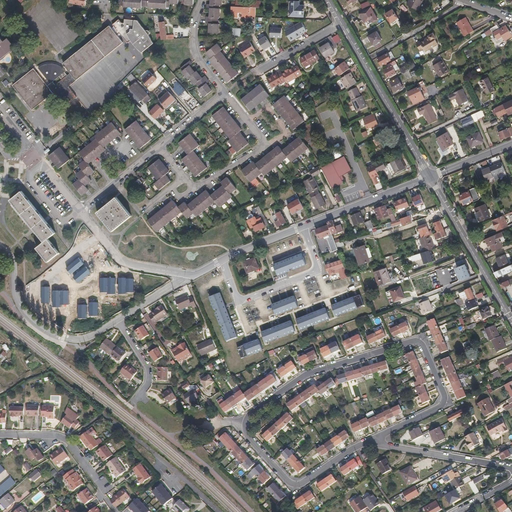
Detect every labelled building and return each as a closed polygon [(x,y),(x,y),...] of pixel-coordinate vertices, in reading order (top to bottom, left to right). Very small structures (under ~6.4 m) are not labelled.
[(178,4),(178,0),(182,0),(185,0),(185,4),(193,4),(193,0),(120,0),(120,5),(123,5),(123,7),(133,7),(142,7),(142,6),(145,6),(148,6),(148,7),(157,8),(166,8),(166,6),(170,7),(170,3),(178,4)] [(210,0),(211,4),(207,4),(207,8),(211,8),(210,17),(207,17),(207,20),(206,23),(210,24),(209,33),(219,33),(219,24),(217,24),(217,21),(217,17),(219,17),(220,9),(218,8),(218,5),(222,5),(222,0),(210,0)] [(418,10),(422,0),(409,0),(408,5),(418,10)] [(304,17),(304,6),(300,5),(300,1),(290,1),(290,16),(304,17)] [(251,18),(252,7),(231,6),(231,9),(231,17),(237,18),(238,11),(243,12),(243,18),(251,18)] [(367,26),(377,19),(371,8),(360,14),(367,26)] [(398,17),(393,10),(386,14),(391,22),(398,17)] [(478,29),(470,15),(461,20),(469,34),(478,29)] [(307,30),(302,22),(301,21),(285,31),(291,40),(297,36),(298,37),(301,35),(301,34),(307,30)] [(167,36),(165,22),(160,22),(162,40),(174,39),(174,35),(167,36)] [(511,36),(511,35),(506,25),(500,29),(494,32),(497,35),(500,33),(506,41),(511,36)] [(240,36),(240,29),(230,28),(230,36),(240,36)] [(282,29),(271,28),(270,37),(282,38),(282,29)] [(382,40),(377,32),(369,37),(373,45),(382,40)] [(438,44),(435,39),(436,38),(433,33),(428,36),(429,38),(420,43),(419,41),(416,43),(420,50),(423,49),(425,51),(438,44)] [(266,36),(258,40),(264,50),(271,45),(266,36)] [(3,42),(0,37),(0,59),(15,48),(7,39),(3,42)] [(255,51),(250,42),(240,49),(245,58),(250,55),(249,54),(255,51)] [(335,52),(329,42),(319,48),(325,58),(335,52)] [(239,74),(220,51),(222,49),(217,44),(206,52),(211,58),(209,60),(228,82),(239,74)] [(80,77),(106,57),(98,47),(73,68),(80,77)] [(319,58),(314,50),(311,52),(316,61),(319,58)] [(381,65),(395,58),(391,51),(387,54),(386,53),(384,54),(385,55),(378,59),(381,65)] [(316,61),(311,52),(300,58),(305,67),(316,61)] [(450,72),(443,60),(433,66),(439,78),(450,72)] [(37,66),(13,84),(31,109),(55,92),(49,83),(65,72),(58,62),(52,66),(49,61),(38,69),(37,66)] [(202,78),(197,71),(195,72),(190,65),(192,64),(190,61),(182,67),(190,76),(196,83),(198,86),(200,88),(207,95),(212,91),(206,84),(209,81),(207,79),(204,76),(202,78)] [(349,69),(345,61),(335,68),(339,76),(349,69)] [(395,71),(398,69),(397,68),(399,68),(395,61),(387,65),(388,67),(384,70),(388,78),(390,76),(396,73),(395,71)] [(439,78),(433,66),(432,64),(429,66),(437,79),(439,78)] [(296,76),(302,73),(297,65),(292,69),(291,68),(287,71),(285,72),(282,74),(286,81),(287,83),(289,82),(295,78),(297,77),(296,76)] [(410,71),(407,65),(400,69),(403,74),(404,74),(409,71),(410,71)] [(196,83),(190,76),(182,67),(182,68),(184,70),(182,71),(187,78),(189,77),(195,84),(196,83)] [(282,83),(286,81),(282,74),(280,71),(276,73),(277,74),(267,80),(272,88),(281,82),(282,83)] [(151,72),(142,80),(149,87),(157,79),(151,72)] [(357,83),(351,72),(341,78),(347,88),(357,83)] [(494,91),(488,77),(481,81),(487,94),(494,91)] [(403,88),(398,78),(391,82),(395,91),(399,89),(400,90),(403,88)] [(151,98),(145,92),(136,82),(130,88),(142,100),(143,100),(146,103),(151,98)] [(176,87),(174,89),(183,100),(189,94),(178,82),(175,85),(176,87)] [(260,84),(241,100),(250,111),(269,95),(260,84)] [(360,96),(356,87),(352,89),(348,91),(352,100),(351,101),(357,112),(367,107),(361,96),(360,96)] [(425,98),(419,87),(408,93),(413,104),(425,98)] [(470,101),(464,89),(455,93),(455,94),(451,96),(454,101),(457,99),(461,106),(470,101)] [(168,91),(159,100),(166,108),(175,99),(168,91)] [(309,103),(316,98),(314,94),(306,100),(309,103)] [(273,105),(294,130),(304,121),(284,96),(273,105)] [(509,114),(511,112),(511,100),(495,109),(497,114),(498,117),(508,112),(509,114)] [(155,119),(164,110),(157,104),(149,113),(155,119)] [(437,119),(429,104),(417,110),(420,115),(424,114),(429,123),(437,119)] [(240,132),(242,130),(223,107),(213,116),(231,139),(229,140),(238,152),(249,143),(240,132)] [(464,127),(478,120),(475,113),(467,117),(468,120),(462,122),(464,127)] [(378,124),(375,116),(373,117),(371,114),(365,117),(367,119),(365,121),(368,128),(370,127),(374,126),(378,124)] [(136,121),(126,129),(141,148),(152,140),(136,121)] [(104,147),(121,133),(112,122),(95,136),(97,139),(80,153),(86,160),(79,165),(83,169),(76,175),(80,179),(74,184),(82,195),(88,190),(85,186),(92,181),(88,176),(94,171),(88,164),(105,150),(104,147)] [(511,136),(511,128),(511,127),(498,132),(499,135),(498,135),(498,137),(500,137),(501,140),(511,136)] [(484,142),(479,132),(467,138),(472,147),(484,142)] [(453,145),(447,133),(437,138),(439,141),(444,150),(453,145)] [(189,154),(182,159),(196,176),(207,168),(193,151),(199,145),(190,134),(179,143),(189,154)] [(385,141),(382,136),(369,143),(372,149),(378,146),(377,145),(385,141)] [(291,162),(308,148),(300,137),(282,151),(278,146),(255,164),(253,162),(242,171),(251,182),(262,173),(265,175),(287,157),(291,162)] [(70,159),(60,147),(49,155),(59,168),(70,159)] [(342,176),(351,171),(344,157),(323,169),(332,188),(342,183),(342,182),(339,177),(342,176)] [(406,168),(400,157),(388,164),(393,175),(406,168)] [(170,171),(159,159),(148,168),(159,180),(155,183),(160,190),(171,181),(166,175),(170,171)] [(386,168),(382,160),(374,164),(377,172),(386,168)] [(505,171),(502,162),(482,170),(486,180),(494,177),(494,175),(505,171)] [(377,172),(374,164),(367,167),(371,178),(375,176),(378,175),(377,172)] [(314,176),(321,172),(318,167),(309,172),(311,175),(313,175),(314,176)] [(185,202),(178,207),(173,201),(158,212),(166,224),(182,211),(187,218),(194,213),(196,216),(215,201),(219,207),(232,197),(230,193),(236,188),(227,177),(221,183),(223,185),(211,195),(206,190),(187,205),(185,202)] [(319,189),(312,177),(303,182),(310,194),(317,190),(319,189)] [(469,191),(460,195),(464,204),(473,201),(474,202),(479,200),(480,198),(476,188),(474,188),(469,190),(469,191)] [(326,204),(320,193),(319,194),(317,190),(310,194),(309,194),(312,198),(311,198),(317,209),(326,204)] [(55,233),(22,191),(11,200),(44,242),(37,248),(48,262),(59,253),(48,239),(55,233)] [(421,195),(412,198),(415,207),(424,203),(421,195)] [(131,216),(117,197),(111,202),(125,221),(131,216)] [(406,198),(395,202),(398,210),(404,207),(405,209),(408,208),(407,206),(409,206),(406,198)] [(303,208),(299,200),(298,199),(288,205),(292,214),(303,208)] [(125,221),(111,202),(98,212),(113,231),(125,221)] [(287,222),(276,202),(272,204),(274,207),(272,207),(276,214),(280,220),(275,222),(278,226),(287,222)] [(379,219),(390,215),(387,209),(386,205),(375,209),(376,213),(379,219)] [(486,205),(475,208),(480,222),(491,217),(486,205)] [(269,225),(259,206),(256,208),(261,218),(255,221),(257,225),(254,227),(256,231),(269,225)] [(166,224),(158,212),(148,220),(157,231),(166,224)] [(355,224),(362,221),(364,221),(360,212),(351,216),(355,224)] [(501,216),(493,220),(494,224),(493,225),(494,227),(495,227),(497,231),(508,226),(504,217),(511,213),(511,212),(504,215),(501,216)] [(392,221),(391,222),(393,227),(402,224),(403,225),(413,222),(410,215),(394,221),(392,221)] [(328,222),(332,233),(334,233),(337,232),(335,227),(333,220),(328,222)] [(372,228),(374,228),(371,220),(365,222),(366,224),(368,229),(372,228)] [(434,229),(432,230),(433,234),(444,229),(440,221),(434,223),(436,228),(434,229)] [(328,222),(324,224),(325,227),(316,230),(320,238),(324,237),(325,239),(328,238),(333,251),(338,249),(336,243),(335,240),(332,233),(328,222)] [(341,224),(335,227),(337,232),(334,233),(335,234),(344,231),(341,224)] [(419,234),(420,238),(428,235),(433,234),(432,230),(429,231),(426,224),(419,227),(420,232),(422,231),(422,233),(419,234)] [(444,229),(433,234),(436,240),(447,235),(444,229)] [(488,247),(491,246),(489,242),(499,237),(501,242),(506,240),(502,232),(485,239),(488,247)] [(431,245),(428,235),(420,238),(419,238),(422,248),(423,248),(424,252),(430,250),(434,249),(432,244),(431,245)] [(491,246),(493,252),(503,247),(501,242),(499,237),(489,242),(491,246)] [(343,241),(341,241),(336,243),(338,249),(345,247),(343,241)] [(370,261),(365,246),(355,249),(360,265),(370,261)] [(434,261),(430,250),(424,252),(411,256),(413,261),(415,260),(416,259),(416,260),(423,258),(425,264),(434,261)] [(303,253),(274,264),(279,276),(307,265),(303,253)] [(501,269),(509,265),(505,255),(496,259),(501,269)] [(83,264),(79,258),(65,268),(70,274),(83,264)] [(247,261),(243,262),(247,273),(246,273),(247,276),(256,273),(255,270),(259,268),(255,258),(251,259),(250,258),(247,259),(247,261)] [(329,271),(329,273),(345,268),(342,260),(325,265),(327,272),(329,271)] [(457,267),(462,280),(472,276),(466,264),(457,267)] [(511,264),(509,265),(501,269),(494,272),(497,278),(511,271),(511,264)] [(91,273),(86,267),(72,277),(77,284),(91,273)] [(408,275),(414,273),(412,267),(406,269),(408,275)] [(345,268),(329,273),(330,275),(339,272),(342,279),(348,277),(345,268)] [(374,272),(379,286),(391,282),(386,268),(374,272)] [(108,293),(108,295),(116,294),(116,279),(108,278),(108,293)] [(511,279),(501,284),(503,288),(511,284),(511,279)] [(50,286),(41,286),(41,302),(49,302),(50,286)] [(401,287),(386,293),(389,298),(393,297),(395,303),(405,299),(404,294),(403,295),(402,292),(403,291),(401,287)] [(456,300),(459,307),(466,304),(470,302),(470,301),(475,299),(471,289),(460,294),(461,298),(456,300)] [(61,290),(53,291),(53,306),(61,306),(61,304),(61,290)] [(69,290),(61,290),(61,304),(69,304),(69,290)] [(221,293),(209,298),(227,341),(238,337),(221,293)] [(197,307),(193,297),(189,299),(188,295),(176,301),(180,310),(192,305),(193,309),(197,307)] [(295,295),(273,304),(277,315),(299,307),(295,295)] [(333,305),(337,315),(334,316),(331,307),(327,309),(327,308),(317,312),(315,307),(308,310),(310,315),(298,320),(302,331),(331,320),(331,319),(363,307),(365,306),(361,295),(333,305)] [(476,299),(470,302),(466,304),(469,311),(479,307),(476,299)] [(429,300),(420,304),(424,315),(434,310),(429,300)] [(97,302),(89,303),(90,316),(98,316),(97,302)] [(151,313),(149,315),(153,323),(167,313),(161,305),(160,304),(156,307),(157,308),(156,309),(151,312),(151,313)] [(80,306),(77,307),(78,319),(88,318),(87,305),(80,305),(80,306)] [(481,313),(484,320),(493,316),(489,306),(483,309),(484,311),(481,313)] [(428,322),(431,330),(438,327),(435,319),(428,322)] [(292,321),(263,332),(267,344),(297,332),(292,321)] [(407,322),(399,326),(402,333),(410,329),(407,322)] [(466,327),(468,331),(478,326),(477,322),(466,327)] [(399,326),(397,323),(390,327),(395,337),(402,333),(399,326)] [(142,325),(134,330),(140,339),(148,334),(142,325)] [(375,334),(378,341),(386,337),(381,326),(374,330),(375,333),(375,334)] [(438,327),(431,330),(434,337),(442,334),(438,327)] [(487,332),(491,341),(492,340),(500,337),(496,327),(487,332)] [(371,344),(378,341),(375,334),(367,337),(371,344)] [(442,334),(434,337),(438,345),(445,342),(442,334)] [(360,335),(352,339),(355,346),(359,344),(360,345),(364,344),(360,335)] [(500,337),(492,340),(498,352),(507,348),(502,336),(500,337)] [(260,339),(246,346),(250,356),(265,350),(260,339)] [(355,346),(352,339),(344,342),(348,351),(353,349),(353,348),(355,346)] [(99,348),(110,356),(111,355),(117,347),(105,340),(99,348)] [(178,347),(172,351),(178,361),(190,353),(184,341),(177,345),(178,347)] [(199,347),(203,356),(203,357),(217,351),(213,341),(199,347)] [(337,342),(329,346),(332,353),(337,351),(337,352),(341,351),(337,342)] [(445,342),(438,345),(442,354),(448,351),(445,342)] [(157,346),(149,351),(155,360),(163,354),(157,346)] [(249,356),(245,346),(239,348),(243,358),(249,356)] [(332,353),(329,346),(321,350),(325,358),(329,356),(329,355),(332,353)] [(117,347),(111,355),(119,361),(125,353),(117,347)] [(313,347),(305,350),(307,354),(311,362),(318,358),(313,347)] [(408,358),(410,363),(417,360),(413,351),(412,352),(402,356),(403,360),(408,358)] [(311,362),(307,354),(304,356),(299,358),(303,365),(311,362)] [(442,364),(444,369),(453,365),(449,357),(442,360),(443,363),(442,364)] [(504,361),(511,357),(509,358),(509,357),(498,361),(500,366),(505,363),(504,361)] [(417,360),(410,363),(412,366),(413,370),(420,368),(417,360)] [(292,361),(285,366),(290,373),(297,368),(292,361)] [(378,364),(381,371),(389,368),(387,361),(378,364)] [(127,363),(121,371),(132,379),(138,371),(130,365),(130,366),(127,363)] [(370,366),(372,374),(381,371),(378,364),(370,366)] [(453,365),(444,369),(445,372),(447,371),(449,376),(456,373),(453,365)] [(168,366),(158,366),(157,379),(168,379),(168,366)] [(290,373),(285,366),(278,371),(282,378),(290,373)] [(362,369),(364,376),(372,374),(370,366),(362,369)] [(420,368),(413,370),(417,378),(423,375),(420,368)] [(353,371),(356,379),(364,376),(362,369),(353,371)] [(499,370),(492,374),(495,380),(502,376),(499,370)] [(353,371),(346,374),(348,381),(349,385),(352,384),(351,381),(356,379),(353,371)] [(456,373),(449,376),(449,378),(448,379),(451,384),(460,380),(456,373)] [(272,374),(265,379),(271,388),(275,385),(274,384),(277,381),(272,374)] [(346,374),(337,376),(338,377),(340,384),(348,381),(346,374)] [(210,375),(202,380),(207,387),(215,382),(210,375)] [(427,383),(423,375),(417,378),(420,386),(424,385),(427,383)] [(325,383),(329,390),(336,384),(334,380),(332,378),(325,383)] [(190,383),(187,379),(181,383),(184,388),(190,383)] [(265,379),(258,384),(263,391),(266,389),(267,390),(271,388),(265,379)] [(460,380),(451,384),(452,388),(453,387),(455,392),(463,388),(466,387),(463,379),(460,380)] [(309,390),(313,396),(320,391),(318,388),(316,385),(314,386),(312,382),(310,383),(312,387),(309,390)] [(325,383),(318,388),(320,391),(322,394),(329,390),(325,383)] [(258,384),(251,389),(257,397),(261,394),(260,393),(263,391),(258,384)] [(424,385),(420,386),(417,388),(420,395),(427,392),(424,385)] [(194,387),(184,394),(189,402),(199,395),(194,387)] [(169,388),(161,394),(167,402),(175,397),(169,388)] [(463,388),(455,392),(457,395),(455,395),(457,400),(466,396),(463,388)] [(247,399),(249,401),(253,399),(253,400),(257,397),(251,389),(244,394),(247,399)] [(309,390),(301,395),(306,401),(313,396),(309,390)] [(235,396),(239,402),(243,400),(243,401),(247,399),(244,394),(242,391),(235,396)] [(430,400),(427,392),(420,395),(420,396),(416,398),(420,405),(430,400)] [(301,395),(294,399),(299,406),(306,401),(301,395)] [(50,396),(51,402),(55,402),(55,407),(60,407),(60,396),(50,396)] [(228,401),(233,409),(237,406),(236,405),(239,402),(235,396),(228,401)] [(488,398),(478,404),(485,417),(495,411),(488,398)] [(233,409),(228,401),(225,402),(223,399),(219,403),(225,412),(229,410),(230,411),(233,409)] [(292,411),(299,406),(294,399),(287,405),(292,411)] [(51,402),(42,401),(42,412),(48,413),(48,414),(54,415),(55,407),(55,402),(51,402)] [(39,405),(27,405),(27,415),(39,415),(39,405)] [(399,405),(392,409),(395,416),(403,412),(399,405)] [(79,415),(67,406),(65,412),(68,412),(61,421),(70,427),(72,425),(75,427),(80,421),(76,419),(79,415)] [(24,415),(24,407),(10,407),(10,417),(16,417),(16,415),(20,415),(24,415)] [(451,407),(445,411),(448,416),(454,413),(451,407)] [(395,416),(392,409),(384,413),(387,420),(395,416)] [(465,414),(464,412),(463,410),(448,417),(450,422),(463,415),(465,414)] [(289,413),(282,419),(287,424),(294,418),(289,413)] [(387,420),(384,413),(376,416),(380,423),(387,420)] [(380,423),(376,416),(368,420),(371,425),(372,427),(380,423)] [(363,428),(371,425),(368,420),(367,418),(360,422),(363,428)] [(287,424),(282,419),(276,425),(281,430),(287,424)] [(502,419),(487,427),(491,435),(495,433),(502,430),(504,433),(507,430),(506,428),(506,427),(502,419)] [(363,428),(360,422),(352,425),(355,432),(363,428)] [(281,430),(276,425),(270,430),(275,436),(281,430)] [(434,430),(430,432),(436,444),(445,439),(440,427),(434,430)] [(423,435),(422,434),(419,428),(410,432),(413,440),(423,435)] [(89,446),(91,450),(98,444),(88,430),(79,436),(87,447),(89,446)] [(275,436),(270,430),(263,436),(268,441),(275,436)] [(346,431),(339,435),(343,442),(350,437),(346,431)] [(219,444),(222,448),(226,445),(233,438),(228,434),(227,435),(226,433),(225,434),(220,438),(222,441),(219,444)] [(465,437),(468,442),(469,443),(467,444),(470,449),(480,444),(474,433),(465,437)] [(343,442),(339,435),(332,440),(336,446),(343,442)] [(233,438),(226,445),(231,451),(238,446),(236,444),(237,443),(233,438)] [(336,446),(332,440),(325,445),(329,451),(336,446)] [(105,444),(96,450),(104,460),(113,454),(105,444)] [(329,451),(325,445),(318,450),(322,456),(329,451)] [(239,447),(238,446),(231,451),(233,453),(230,456),(234,459),(236,457),(237,458),(244,451),(240,446),(239,447)] [(55,454),(52,456),(57,464),(69,456),(62,447),(54,452),(55,454)] [(511,447),(500,454),(503,460),(511,454),(511,447)] [(31,448),(26,452),(32,460),(36,457),(39,461),(44,457),(38,448),(34,451),(31,448)] [(282,454),(288,460),(294,455),(288,448),(287,449),(282,454)] [(244,451),(237,458),(243,464),(249,458),(248,457),(248,456),(244,451)] [(117,455),(107,463),(112,469),(113,469),(115,471),(114,472),(117,476),(126,469),(119,460),(120,459),(117,455)] [(288,460),(294,466),(299,461),(294,455),(288,460)] [(359,456),(348,464),(352,470),(354,473),(361,468),(359,465),(362,463),(359,456)] [(249,458),(243,464),(249,470),(256,464),(251,459),(251,460),(249,458)] [(377,464),(383,474),(391,470),(389,465),(390,464),(386,458),(377,464)] [(299,461),(294,466),(300,473),(305,468),(299,461)] [(28,462),(25,464),(26,465),(23,467),(26,471),(29,469),(29,470),(32,468),(28,462)] [(151,477),(141,464),(133,470),(138,477),(137,478),(142,484),(151,477)] [(256,464),(249,470),(251,473),(250,474),(253,477),(256,474),(259,477),(265,472),(263,470),(264,469),(260,465),(258,466),(256,464)] [(352,470),(348,464),(340,469),(345,475),(352,470)] [(408,484),(417,479),(411,467),(401,472),(408,484)] [(75,472),(73,469),(64,475),(69,483),(69,485),(71,488),(73,488),(74,489),(83,482),(78,475),(79,475),(77,471),(75,472)] [(34,481),(40,476),(36,471),(35,470),(29,475),(34,481)] [(441,476),(446,484),(451,481),(459,476),(460,475),(458,472),(455,474),(453,475),(451,471),(441,476)] [(265,472),(259,477),(264,484),(271,477),(267,472),(266,473),(265,472)] [(332,475),(325,480),(329,486),(336,481),(332,475)] [(482,475),(473,480),(475,483),(484,478),(482,475)] [(459,476),(451,481),(456,489),(460,487),(472,480),(469,476),(462,479),(461,480),(459,476)] [(11,477),(0,486),(0,496),(16,483),(11,477)] [(329,486),(325,480),(318,484),(322,491),(329,486)] [(268,489),(274,495),(280,490),(278,488),(279,487),(275,483),(268,489)] [(162,484),(153,492),(163,506),(173,498),(162,484)] [(415,486),(403,492),(408,501),(420,494),(415,486)] [(462,492),(460,487),(456,489),(446,495),(451,503),(461,498),(458,494),(462,492)] [(86,489),(78,495),(85,504),(92,500),(89,496),(90,496),(86,489)] [(110,501),(115,508),(130,497),(124,489),(114,497),(114,498),(110,501)] [(274,495),(279,502),(286,496),(283,492),(282,493),(280,490),(274,495)] [(311,491),(304,496),(308,502),(315,497),(311,491)] [(16,501),(9,493),(0,500),(7,509),(16,501)] [(372,494),(363,500),(371,511),(376,507),(380,504),(372,494)] [(308,502),(304,496),(296,501),(300,507),(308,502)] [(350,503),(356,511),(360,511),(368,507),(363,500),(360,496),(350,503)] [(147,511),(149,510),(137,497),(128,506),(133,511),(147,511)] [(173,505),(174,506),(181,500),(180,498),(179,499),(175,499),(175,502),(173,505)] [(189,508),(181,500),(174,506),(180,511),(181,511),(184,509),(186,511),(189,508)] [(437,511),(442,509),(437,500),(424,507),(426,511),(435,511),(437,511),(436,511),(437,511)] [(496,505),(500,511),(503,511),(506,510),(507,511),(511,511),(509,508),(503,500),(496,505)]
